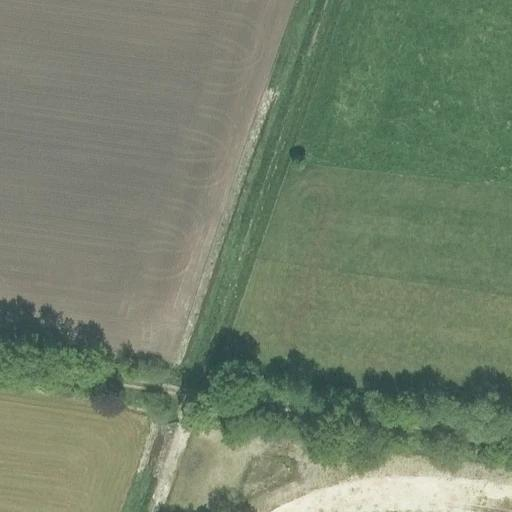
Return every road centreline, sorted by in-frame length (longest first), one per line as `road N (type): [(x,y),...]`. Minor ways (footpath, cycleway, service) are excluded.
road 1 (track): [(178,395),(511,438)]
road 2 (track): [(178,395),(0,369)]
road 3 (track): [(157,511),(199,397)]
